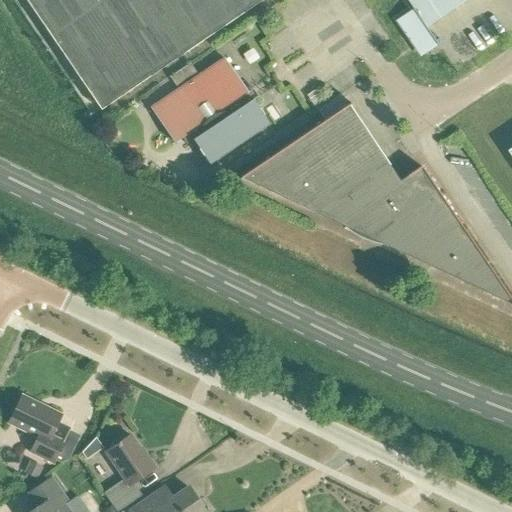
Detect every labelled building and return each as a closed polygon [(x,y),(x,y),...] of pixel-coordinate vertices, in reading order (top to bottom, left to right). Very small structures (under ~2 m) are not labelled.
[(24,0),(100,111),(263,0),(24,0)] [(399,20),(416,46),(421,49),(426,50),(431,48),(436,45),(437,47),(438,46),(426,28),(466,0),(405,0),(413,11),(399,20)] [(188,134),(209,166),(269,126),(224,59),(151,109),(174,143),(188,134)] [(290,90),(280,97),(293,117),(303,110),(290,90)] [(511,302),(421,167),(399,182),(349,107),(351,105),(351,104),(239,179),(240,180),(241,179),(317,214),(330,206),(345,228),(505,302),(509,300),(511,304),(511,302)] [(61,416),(21,396),(8,423),(37,438),(30,453),(53,464),(64,443),(51,437),(61,416)] [(103,494),(116,511),(118,511),(142,496),(133,484),(155,469),(146,457),(145,458),(130,436),(105,452),(124,479),(103,494)] [(101,437),(85,448),(90,457),(107,446),(101,437)] [(29,460),(23,471),(36,478),(42,466),(29,460)] [(39,509),(33,511),(57,511),(56,510),(68,502),(52,479),(29,495),(39,509)] [(199,511),(193,503),(197,500),(188,488),(164,504),(156,493),(136,507),(140,511),(199,511)]
